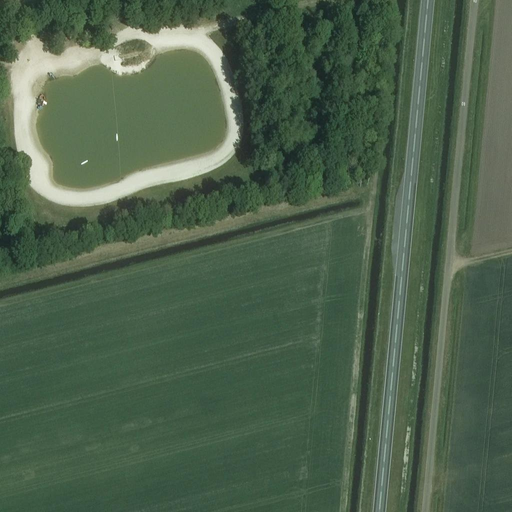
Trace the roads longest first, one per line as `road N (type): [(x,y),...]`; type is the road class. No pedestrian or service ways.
road 1 (trunk): [(376,511),(427,0)]
road 2 (unclassified): [(424,511),(474,0)]
